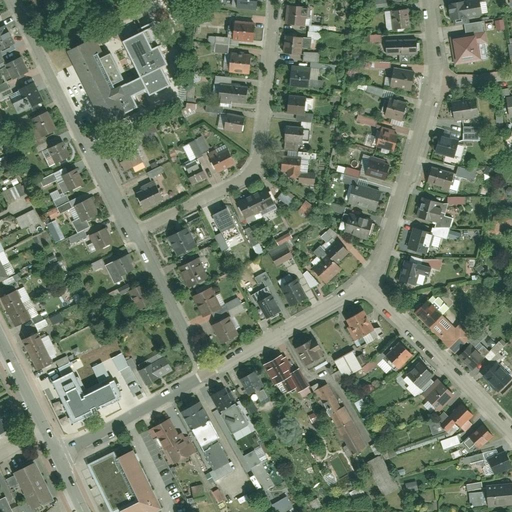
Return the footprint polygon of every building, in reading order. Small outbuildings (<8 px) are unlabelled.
[(234,0),(235,7),(259,8),(259,0),(234,0)] [(480,0),(447,5),(449,20),(482,15),(480,0)] [(298,6),(285,6),(284,23),(297,24),(298,6)] [(394,30),(409,28),(407,9),(391,11),(394,30)] [(495,21),(496,30),(504,29),(502,19),(495,21)] [(100,48),(95,36),(68,50),(105,124),(139,106),(134,95),(146,89),(150,95),(172,84),(163,66),(169,64),(159,45),(163,43),(153,21),(137,29),(139,32),(123,40),(141,75),(115,88),(113,83),(123,79),(110,54),(101,58),(96,50),(100,48)] [(234,40),(253,39),(253,23),(234,23),(234,40)] [(0,50),(9,46),(1,28),(0,28),(0,50)] [(484,33),(449,38),(454,65),(479,61),(476,46),(486,45),(484,33)] [(214,42),(214,50),(228,50),(228,37),(208,36),(208,42),(214,42)] [(284,36),(282,52),(292,53),(294,37),(284,36)] [(385,53),(417,52),(416,41),(384,43),(385,53)] [(47,52),(53,63),(62,59),(56,48),(47,52)] [(318,63),(318,52),(303,52),(302,61),(310,61),(309,69),(334,70),(334,64),(318,63)] [(250,72),(251,56),(232,55),(231,71),(250,72)] [(25,75),(20,60),(7,65),(12,80),(25,75)] [(288,68),(288,86),(307,86),(307,69),(288,68)] [(391,86),(411,89),(414,74),(394,71),(391,86)] [(40,104),(31,85),(18,91),(27,110),(40,104)] [(382,95),(383,89),(367,85),(366,91),(382,95)] [(247,100),(248,86),(226,86),(225,100),(247,100)] [(304,114),(305,100),(287,99),(286,112),(304,114)] [(383,115),(400,120),(405,105),(388,100),(383,115)] [(476,100),(452,103),(455,121),(479,117),(476,100)] [(185,103),(185,108),(181,108),(180,112),(194,112),(195,103),(185,103)] [(244,132),(246,117),(230,114),(227,128),(244,132)] [(357,114),(355,121),(374,126),(376,119),(357,114)] [(14,121),(16,127),(29,121),(26,115),(14,121)] [(52,132),(44,115),(33,120),(41,137),(52,132)] [(132,140),(156,132),(154,125),(130,133),(132,140)] [(462,143),(480,143),(480,126),(462,126),(462,143)] [(300,142),(301,128),(284,127),(283,141),(300,142)] [(376,146),(394,150),(398,135),(379,131),(376,146)] [(372,145),(374,138),(368,136),(365,143),(372,145)] [(435,150),(452,156),(457,142),(439,137),(435,150)] [(65,158),(58,143),(48,148),(56,163),(65,158)] [(142,163),(136,150),(120,158),(127,170),(142,163)] [(236,165),(229,150),(211,158),(219,174),(236,165)] [(300,159),(280,158),(279,169),(287,170),(286,177),(298,178),(300,159)] [(366,174),(384,179),(388,164),(370,159),(366,174)] [(207,177),(200,165),(188,171),(194,184),(207,177)] [(338,165),(336,173),(357,178),(359,171),(338,165)] [(457,165),(455,177),(474,180),(476,169),(457,165)] [(161,166),(146,172),(149,178),(163,172),(161,166)] [(453,173),(433,169),(429,184),(449,189),(453,173)] [(79,186),(72,171),(60,177),(67,192),(79,186)] [(162,199),(154,184),(136,193),(144,208),(162,199)] [(1,193),(8,204),(20,197),(13,186),(1,193)] [(349,203),(374,209),(378,192),(353,186),(349,203)] [(266,189),(251,195),(258,211),(272,204),(266,189)] [(277,198),(288,205),(292,198),(281,191),(277,198)] [(251,195),(237,202),(243,217),(258,211),(251,195)] [(440,203),(420,198),(416,218),(435,222),(440,203)] [(93,216),(85,200),(74,206),(81,222),(93,216)] [(305,216),(312,207),(305,200),(297,210),(305,216)] [(50,218),(58,215),(56,208),(47,212),(50,218)] [(15,218),(21,229),(38,220),(32,209),(15,218)] [(230,221),(225,210),(212,216),(217,227),(230,221)] [(490,232),(499,233),(500,227),(510,228),(511,218),(511,216),(492,214),(490,232)] [(347,217),(343,232),(367,238),(371,223),(347,217)] [(46,224),(55,242),(64,238),(55,220),(46,224)] [(245,228),(254,254),(261,252),(252,226),(245,228)] [(109,245),(101,230),(91,235),(99,250),(109,245)] [(413,230),(407,249),(421,253),(427,234),(413,230)] [(181,231),(166,238),(174,255),(189,248),(181,231)] [(288,233),(275,239),(278,245),(291,238),(288,233)] [(344,250),(337,242),(325,253),(332,261),(344,250)] [(286,245),(270,254),(277,266),(292,258),(286,245)] [(133,268),(126,256),(105,267),(111,279),(133,268)] [(324,257),(311,269),(323,282),(335,271),(324,257)] [(89,264),(92,271),(103,267),(100,259),(89,264)] [(192,261),(177,268),(187,288),(202,280),(192,261)] [(429,268),(403,261),(398,280),(415,285),(418,274),(427,277),(429,268)] [(264,287),(271,284),(266,271),(253,277),(257,284),(262,281),(264,287)] [(306,271),(301,276),(312,287),(317,282),(306,271)] [(279,287),(290,305),(301,299),(291,281),(279,287)] [(149,302),(140,284),(128,290),(136,308),(149,302)] [(208,288),(190,296),(201,318),(218,309),(208,288)] [(13,290),(0,296),(0,301),(5,312),(20,305),(13,290)] [(255,302),(265,320),(277,313),(267,296),(255,302)] [(413,314),(453,354),(470,337),(457,323),(453,327),(426,300),(413,314)] [(20,305),(5,312),(12,327),(27,320),(20,305)] [(357,312),(343,320),(355,340),(369,331),(357,312)] [(37,330),(48,325),(44,318),(34,324),(37,330)] [(225,318),(211,326),(220,344),(235,337),(225,318)] [(34,334),(21,340),(29,355),(42,349),(34,334)] [(312,337),(294,348),(307,367),(324,356),(312,337)] [(410,354),(398,343),(385,356),(397,368),(410,354)] [(459,357),(472,369),(481,360),(468,348),(459,357)] [(42,349),(29,355),(36,371),(49,365),(42,349)] [(341,378),(360,369),(352,351),(333,359),(341,378)] [(112,358),(119,371),(128,367),(122,353),(112,358)] [(356,356),(359,365),(366,363),(363,354),(356,356)] [(279,355),(261,365),(273,385),(282,379),(289,392),(295,389),(297,392),(308,385),(298,369),(290,373),(279,355)] [(171,370),(164,357),(137,370),(144,384),(171,370)] [(63,377),(73,372),(69,363),(59,368),(63,377)] [(100,383),(110,378),(102,363),(92,367),(100,383)] [(429,374),(418,364),(407,376),(417,387),(429,374)] [(483,378),(498,391),(509,379),(494,365),(483,378)] [(92,408),(96,406),(98,410),(122,397),(114,381),(85,395),(73,372),(63,377),(53,382),(74,424),(95,414),(92,408)] [(247,372),(236,379),(246,395),(257,389),(247,372)] [(450,393),(435,380),(422,395),(437,409),(450,393)] [(323,387),(312,393),(346,456),(357,450),(323,387)] [(223,397),(218,389),(208,394),(213,403),(223,397)] [(228,406),(223,397),(213,403),(218,412),(228,406)] [(228,406),(218,412),(232,434),(248,424),(235,402),(228,406)] [(471,414),(460,404),(448,418),(459,427),(471,414)] [(192,407),(181,413),(190,430),(192,429),(202,423),(192,407)] [(202,423),(192,429),(202,447),(215,439),(218,437),(208,419),(202,423)] [(168,420),(151,430),(171,466),(195,453),(184,433),(177,436),(168,420)] [(490,436),(481,426),(469,438),(477,447),(490,436)] [(215,439),(202,447),(215,470),(228,463),(215,439)] [(370,446),(374,455),(379,452),(374,443),(370,446)] [(262,446),(243,455),(248,468),(267,459),(262,446)] [(156,511),(161,510),(132,452),(117,459),(115,454),(87,468),(109,511),(117,511),(118,511),(117,511),(156,511)] [(380,455),(365,462),(381,496),(396,489),(380,455)] [(510,469),(505,455),(491,460),(495,474),(510,469)] [(45,503),(26,467),(14,473),(33,509),(45,503)] [(190,487),(193,502),(205,500),(202,484),(190,487)] [(511,503),(510,487),(485,489),(486,505),(511,503)] [(218,489),(213,491),(218,502),(223,500),(218,489)] [(286,496),(270,505),(274,511),(284,511),(293,507),(286,496)] [(0,500),(0,511),(12,511),(6,498),(0,500)]
